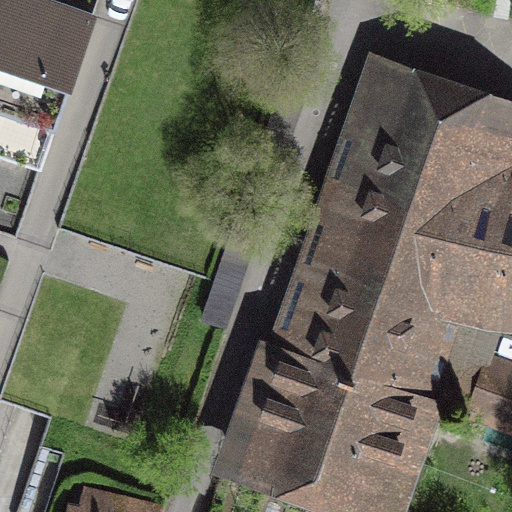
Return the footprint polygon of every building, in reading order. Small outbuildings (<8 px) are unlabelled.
[(0,0),(0,155),(40,170),(93,16),(46,0),(0,0)] [(227,451),(398,509),(436,399),(409,390),(439,302),(487,313),(486,318),(508,320),(511,320),(511,115),(391,74),(295,350),(266,339),(227,451)] [(281,95),(268,135),(290,142),(303,102),(281,95)] [(250,254),(227,246),(202,319),(225,327),(250,254)] [(511,369),(493,363),(476,414),(511,425),(511,369)]
